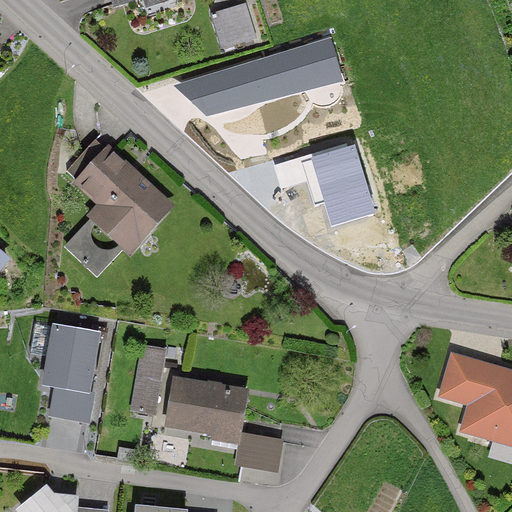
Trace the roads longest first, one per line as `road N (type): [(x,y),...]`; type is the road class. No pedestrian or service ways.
road 1 (residential): [(17,0),(307,262),(390,300)]
road 2 (residential): [(390,300),(376,365),(286,511)]
road 3 (residential): [(511,189),(429,273),(421,306)]
